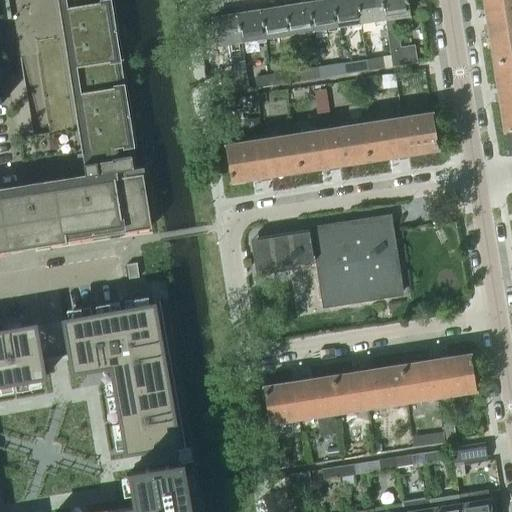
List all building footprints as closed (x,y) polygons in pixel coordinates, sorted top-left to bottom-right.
[(19,58),(39,184),(142,168),(114,0),(28,0),(38,55),(19,58)] [(332,0),(308,4),(312,31),(336,27),(332,0)] [(356,0),(334,0),(332,0),(336,27),(360,23),(356,0)] [(380,0),(356,0),(360,23),(384,20),(380,0)] [(390,58),(391,66),(415,63),(413,47),(399,49),(397,39),(397,40),(395,28),(410,26),(405,0),(380,0),(384,20),(390,58)] [(511,0),(482,0),(492,63),(511,60),(511,0)] [(308,4),(284,8),(288,35),(312,31),(308,4)] [(284,8),(260,11),(264,38),(278,36),(280,46),(290,44),(288,35),(284,8)] [(260,11),(236,15),(240,42),(264,38),(260,11)] [(211,19),(216,46),(227,44),(230,63),(235,62),(237,77),(221,80),(223,93),(247,89),(240,42),(236,15),(211,19)] [(367,70),(391,66),(390,58),(365,62),(367,70)] [(511,60),(492,63),(503,132),(505,132),(511,131),(511,60)] [(367,70),(365,62),(350,64),(351,73),(367,70)] [(333,66),(318,69),(319,78),(335,75),(333,66)] [(319,78),(318,69),(302,71),(303,80),(319,78)] [(285,74),(270,76),(271,85),(287,83),(285,74)] [(271,85),(270,76),(254,79),(255,88),(271,85)] [(431,115),(362,125),(368,161),(437,150),(431,115)] [(362,125),(293,135),(299,172),(368,161),(362,125)] [(299,172),(293,135),(224,146),(230,183),(299,172)] [(152,233),(142,168),(39,184),(25,186),(26,193),(0,196),(0,253),(35,248),(35,252),(152,233)] [(308,231),(250,240),(254,271),(313,262),(311,249),(315,248),(324,306),(400,294),(388,217),(357,222),(358,227),(358,230),(344,233),(344,229),(308,235),(308,231)] [(249,259),(242,260),(243,267),(250,266),(249,259)] [(136,263),(126,264),(128,279),(138,277),(136,263)] [(153,304),(62,320),(63,321),(71,372),(72,373),(75,373),(75,372),(110,366),(124,450),(125,453),(178,445),(153,304)] [(35,325),(0,331),(0,385),(40,379),(44,378),(44,377),(35,326),(35,325)] [(469,354),(400,365),(406,403),(475,392),(469,354)] [(400,365),(331,376),(337,415),(406,403),(400,365)] [(337,415),(331,376),(262,387),(268,426),(337,415)] [(451,449),(455,477),(464,476),(462,461),(487,457),(485,444),(451,449)] [(422,454),(424,462),(440,460),(438,451),(422,454)] [(410,456),(394,458),(396,467),(411,464),(410,456)] [(394,458),(365,462),(367,471),(396,467),(394,458)] [(365,462),(337,467),(338,476),(367,471),(365,462)] [(189,511),(181,464),(181,463),(128,472),(129,476),(135,510),(125,511),(189,511)] [(338,476),(337,467),(321,469),(323,478),(338,476)] [(302,485),(304,501),(313,499),(308,471),(283,475),(286,488),(302,485)] [(458,494),(460,505),(460,511),(490,511),(489,500),(487,490),(458,494)] [(401,501),(401,503),(402,511),(431,511),(431,509),(429,497),(401,501)] [(373,508),(373,511),(402,511),(401,503),(373,508)]
